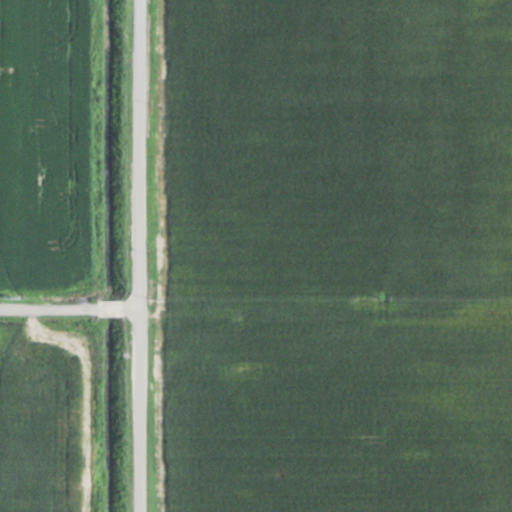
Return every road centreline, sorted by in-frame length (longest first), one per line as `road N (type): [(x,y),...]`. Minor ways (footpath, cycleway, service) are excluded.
road 1 (residential): [(137,511),(139,0)]
road 2 (residential): [(0,310),(138,309)]
